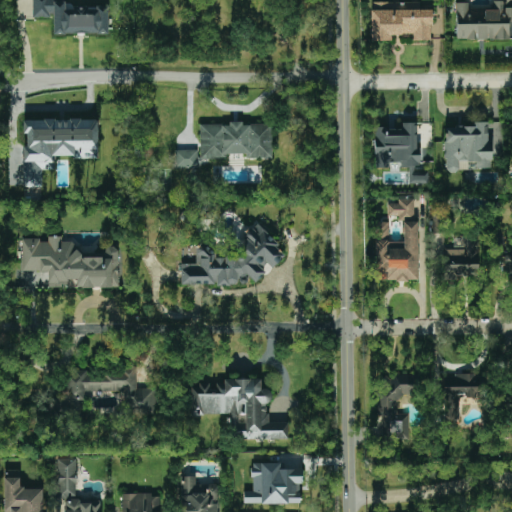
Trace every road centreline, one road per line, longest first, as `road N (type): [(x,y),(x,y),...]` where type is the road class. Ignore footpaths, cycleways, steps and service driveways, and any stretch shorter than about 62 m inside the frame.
road 1 (tertiary): [(351,511),(345,0)]
road 2 (residential): [(349,326),(0,325)]
road 3 (residential): [(346,78),(26,79)]
road 4 (residential): [(511,79),(346,78)]
road 5 (residential): [(511,325),(349,326)]
road 6 (residential): [(352,502),(511,481)]
